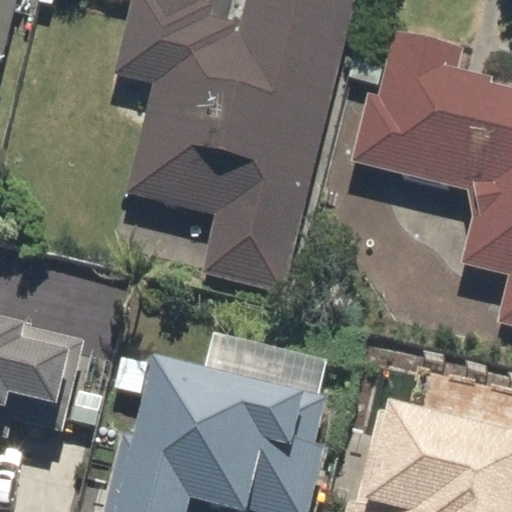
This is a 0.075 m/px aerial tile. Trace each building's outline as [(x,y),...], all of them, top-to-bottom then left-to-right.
[(0,0),(0,61),(15,0),(0,0)] [(283,301),(350,0),(242,0),(238,21),(142,0),(128,0),(109,90),(146,99),(122,208),(204,226),(192,281),(283,301)] [(511,81),(453,68),(455,59),(373,40),(342,178),(465,206),(449,274),(501,286),(489,338),(511,343),(511,81)] [(0,317),(0,443),(57,457),(84,337),(0,317)] [(133,361),(97,511),(305,511),(330,407),(133,361)] [(511,511),(511,455),(361,422),(341,511),(511,511)]
